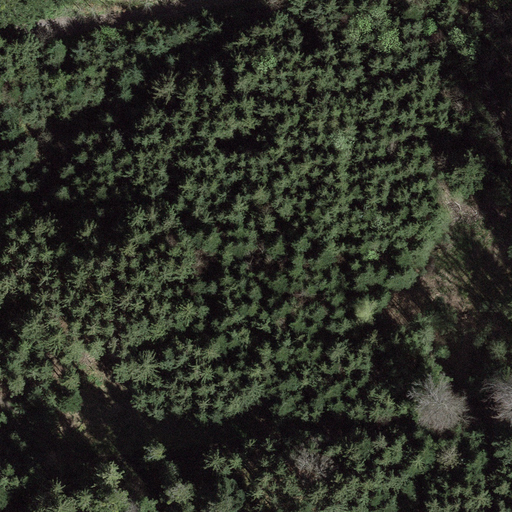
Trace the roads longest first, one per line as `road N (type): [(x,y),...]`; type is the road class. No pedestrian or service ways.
road 1 (track): [(0,490),(102,461),(239,440),(511,422)]
road 2 (track): [(0,30),(217,0)]
